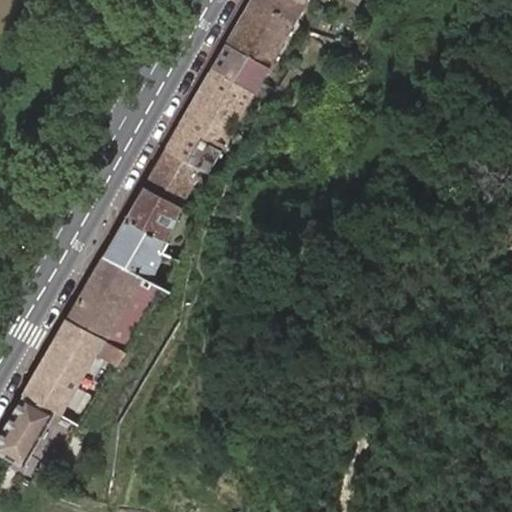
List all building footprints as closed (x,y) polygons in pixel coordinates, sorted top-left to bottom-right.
[(247,0),(246,3),(292,30),(306,6),(296,0),(247,0)] [(296,0),(306,6),(315,11),(322,0),(296,0)] [(234,24),(280,51),(292,30),(246,3),(234,24)] [(221,48),(266,75),(280,51),(234,24),(221,48)] [(196,90),(242,116),(266,75),(221,48),(196,90)] [(175,127),(221,153),(242,116),(196,90),(175,127)] [(150,171),(188,194),(208,162),(213,165),(221,153),(175,127),(150,171)] [(140,189),(184,215),(195,197),(188,194),(150,171),(140,189)] [(120,222),(165,249),(184,215),(140,189),(120,222)] [(156,265),(165,249),(120,222),(111,238),(156,265)] [(156,265),(111,238),(100,257),(145,284),(156,265)] [(100,257),(76,299),(121,325),(145,284),(100,257)] [(121,325),(76,299),(63,321),(107,348),(121,325)] [(107,348),(63,321),(52,340),(97,366),(107,348)] [(52,340),(20,395),(64,421),(97,366),(52,340)] [(0,430),(0,457),(33,476),(64,421),(20,395),(0,430)]
